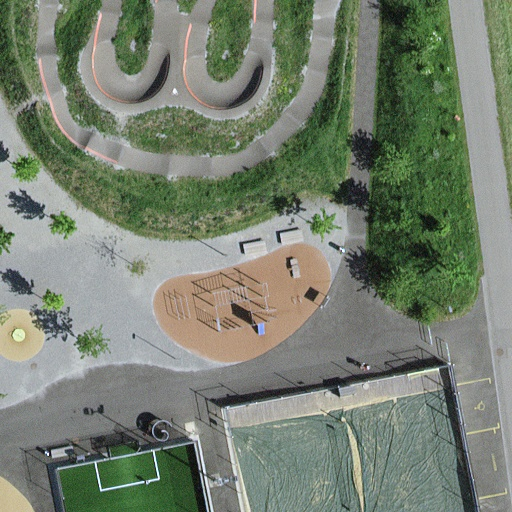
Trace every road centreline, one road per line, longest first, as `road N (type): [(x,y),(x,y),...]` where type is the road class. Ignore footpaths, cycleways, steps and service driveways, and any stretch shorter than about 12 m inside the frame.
road 1 (track): [(0,418),(511,327)]
road 2 (track): [(479,0),(511,235)]
